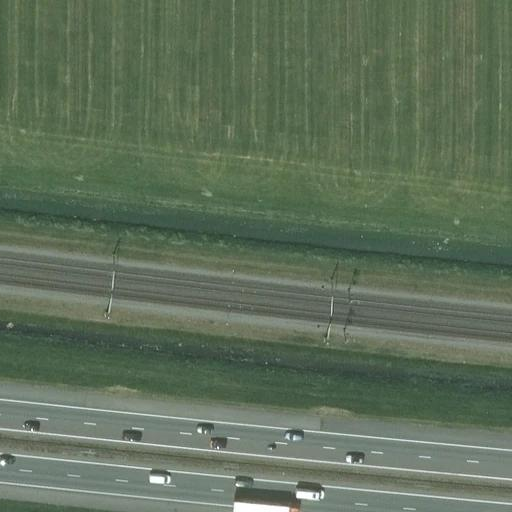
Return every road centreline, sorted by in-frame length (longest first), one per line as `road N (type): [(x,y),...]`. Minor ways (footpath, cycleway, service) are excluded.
road 1 (motorway): [(511,465),(0,418)]
road 2 (motorway): [(0,466),(495,511)]
